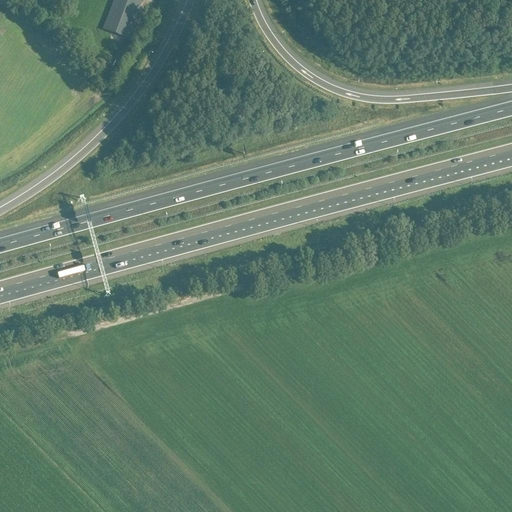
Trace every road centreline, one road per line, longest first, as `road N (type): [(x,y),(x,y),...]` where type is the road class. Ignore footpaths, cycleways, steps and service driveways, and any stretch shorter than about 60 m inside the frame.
road 1 (motorway): [(0,289),(511,151)]
road 2 (motorway): [(511,108),(0,245)]
road 3 (track): [(0,352),(511,216)]
road 4 (motorway): [(511,88),(392,100),(352,95),(304,72),(277,45),(252,0)]
road 5 (motorway): [(191,0),(124,111),(51,179),(0,211)]
